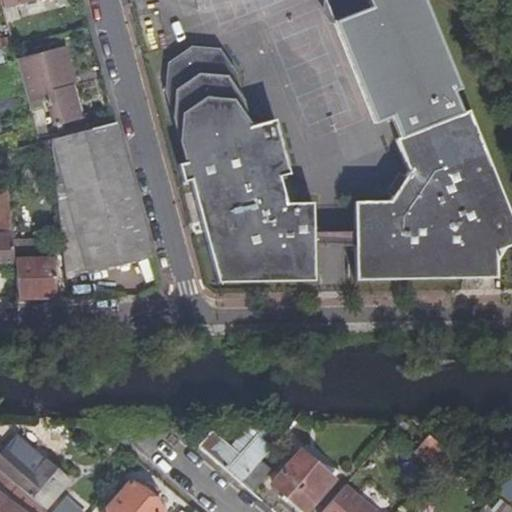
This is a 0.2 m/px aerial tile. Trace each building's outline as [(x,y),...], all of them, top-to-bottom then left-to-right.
[(375,121),(315,0),(164,0),(169,61),(189,43),(225,49),(276,119),(313,200),(379,200),(399,171),(375,121)] [(393,114),(401,136),(462,113),(453,90),(460,87),(424,0),(394,0),(347,19),(343,14),(338,4),(338,0),(330,0),(327,2),(375,121),(393,114)] [(347,19),(394,0),(338,0),(338,4),(343,14),(347,19)] [(0,48),(17,44),(15,37),(3,40),(2,32),(0,32),(0,48)] [(287,201),(286,198),(280,174),(288,172),(276,119),(262,121),(257,129),(236,118),(241,106),(246,100),(239,74),(225,49),(189,43),(169,61),(165,88),(185,162),(178,163),(184,183),(192,182),(202,220),(218,281),(315,281),(314,245),(313,229),(313,200),(287,201)] [(20,57),(32,104),(50,99),(57,124),(83,117),(73,77),(75,76),(68,45),(20,57)] [(236,118),(257,129),(262,121),(264,118),(241,106),(236,118)] [(469,110),(462,113),(401,136),(397,137),(408,167),(409,170),(406,176),(391,196),(389,200),(379,200),(354,201),(354,228),(355,245),(354,278),(493,278),(496,278),(496,261),(507,246),(511,244),(511,218),(494,174),(484,148),(469,110)] [(0,132),(13,130),(10,118),(0,120),(0,132)] [(116,122),(52,139),(66,278),(152,253),(137,198),(116,122)] [(399,171),(385,192),(391,196),(406,176),(399,171)] [(0,236),(13,236),(9,192),(0,192),(0,236)] [(313,229),(314,245),(355,245),(354,228),(313,229)] [(13,236),(0,236),(0,262),(15,263),(13,236)] [(51,264),(15,263),(17,295),(39,295),(54,295),(51,264)] [(397,439),(407,447),(421,430),(412,422),(397,439)] [(261,463),(283,442),(271,430),(262,439),(259,436),(244,450),(213,425),(196,446),(210,458),(239,483),(261,463)] [(421,430),(407,447),(431,467),(446,450),(421,430)] [(511,444),(483,481),(492,487),(511,504),(511,444)] [(300,511),(328,478),(296,450),(268,483),(300,511)] [(0,455),(0,479),(15,491),(38,508),(61,478),(35,458),(24,473),(0,455)] [(269,471),(261,463),(239,483),(250,492),(269,471)] [(0,479),(0,493),(7,498),(8,500),(15,491),(0,479)] [(163,511),(131,483),(106,511),(163,511)] [(340,484),(316,511),(368,511),(370,509),(340,484)] [(15,491),(8,500),(24,511),(43,511),(38,508),(15,491)] [(24,511),(8,500),(7,498),(0,507),(0,511),(24,511)]
